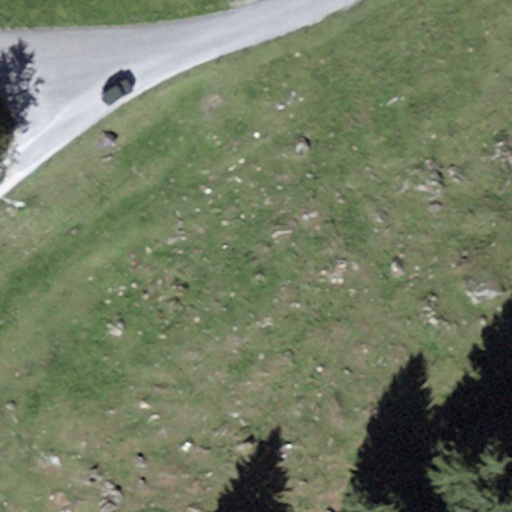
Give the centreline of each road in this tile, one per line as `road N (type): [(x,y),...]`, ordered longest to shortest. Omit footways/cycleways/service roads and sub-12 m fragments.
road 1 (unclassified): [(309,0),(181,45),(98,55),(0,51)]
road 2 (track): [(98,55),(66,110),(0,175)]
